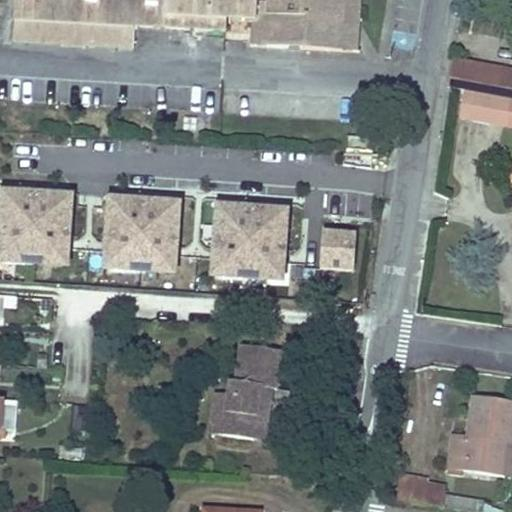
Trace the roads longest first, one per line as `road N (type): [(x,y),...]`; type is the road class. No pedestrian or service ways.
road 1 (residential): [(389,317),(0,292)]
road 2 (residential): [(401,177),(50,152)]
road 3 (residential): [(401,177),(437,0)]
road 4 (residential): [(349,511),(386,343)]
road 5 (residential): [(389,317),(401,177)]
road 6 (residential): [(386,343),(511,356)]
